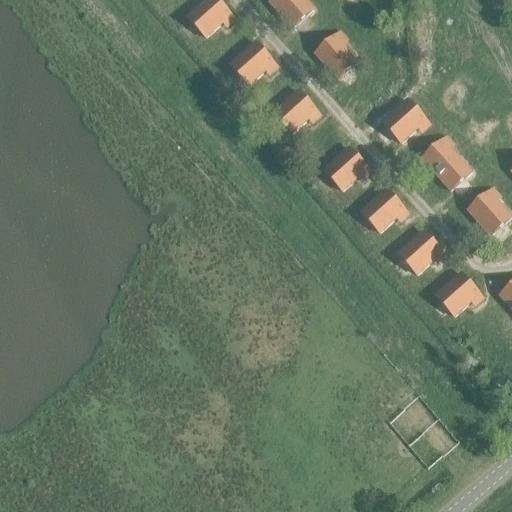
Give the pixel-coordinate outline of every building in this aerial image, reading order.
[(209,0),(187,20),(205,41),(231,19),(214,0),(209,0)] [(276,0),(270,6),(292,31),(313,12),(301,0),(276,0)] [(315,57),(337,82),(358,64),(336,39),(315,57)] [(230,68),(248,89),(273,67),(255,46),(230,68)] [(273,116),(291,137),(316,115),(298,94),(273,116)] [(382,126),(401,146),(426,124),(407,103),(382,126)] [(422,162),(450,194),(471,175),(443,144),(422,162)] [(324,173),(342,194),(367,172),(349,151),(324,173)] [(361,215),(379,236),(404,214),(386,193),(361,215)] [(468,214),(490,239),(511,220),(489,195),(468,214)] [(398,257),(417,278),(442,256),(423,235),(398,257)] [(435,299),(454,320),(479,298),(460,277),(435,299)] [(511,288),(500,299),(511,312),(511,288)]
